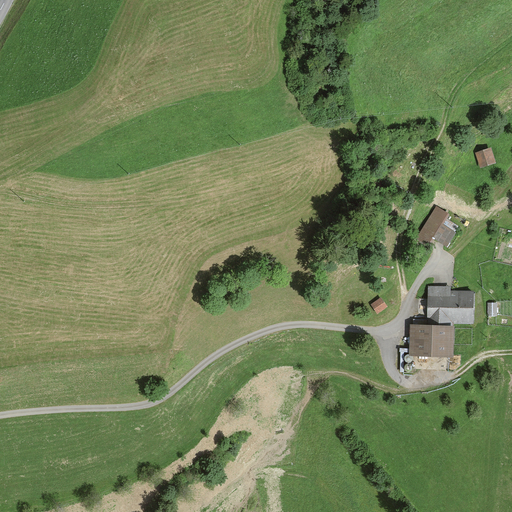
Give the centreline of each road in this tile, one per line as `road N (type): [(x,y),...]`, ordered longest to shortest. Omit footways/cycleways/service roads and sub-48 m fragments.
road 1 (track): [(406,306),(380,330),(297,324),(258,333),(145,404),(0,415)]
road 2 (track): [(511,39),(459,85),(416,179),(398,248),(406,306)]
road 3 (track): [(511,351),(482,355),(452,376),(409,383),(392,370),(380,330)]
